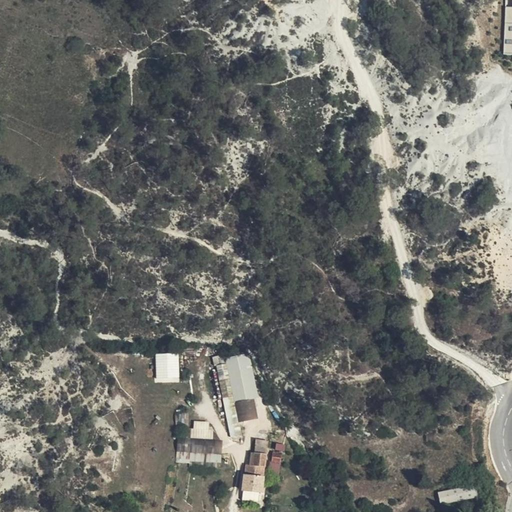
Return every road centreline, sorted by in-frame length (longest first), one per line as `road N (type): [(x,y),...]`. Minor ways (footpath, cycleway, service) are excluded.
road 1 (unclassified): [(511,404),(495,378),(431,344),(419,324),(374,102),(345,43),(342,0)]
road 2 (track): [(237,511),(240,454),(205,395)]
